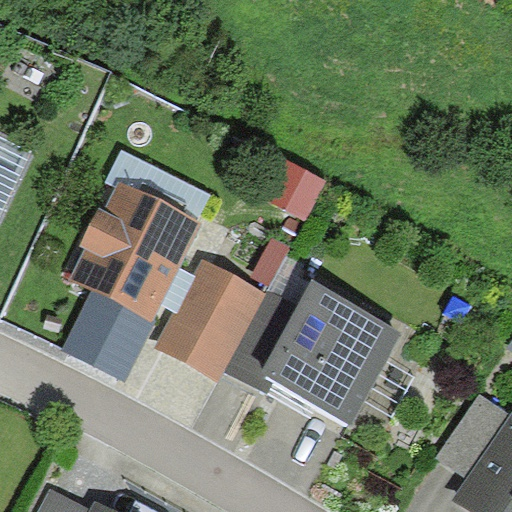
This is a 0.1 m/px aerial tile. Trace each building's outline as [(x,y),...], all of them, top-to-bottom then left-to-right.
[(0,234),(36,164),(0,146),(0,234)] [(109,181),(64,276),(145,314),(189,219),(109,181)] [(217,361),(252,295),(189,263),(147,344),(210,376),(217,361)] [(252,295),(217,361),(338,424),(387,330),(266,267),(252,295)] [(511,511),(511,418),(502,412),(447,502),(464,511),(511,511)] [(73,511),(34,493),(23,511),(73,511)]
